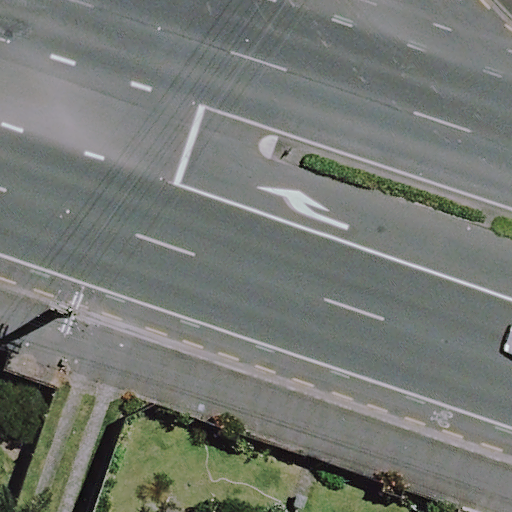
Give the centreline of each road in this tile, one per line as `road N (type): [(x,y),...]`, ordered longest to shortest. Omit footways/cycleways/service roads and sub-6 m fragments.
road 1 (secondary): [(138,86),(511,221)]
road 2 (secondary): [(0,72),(138,86)]
